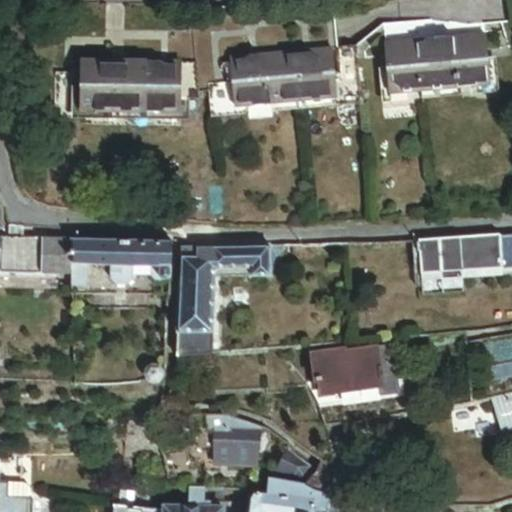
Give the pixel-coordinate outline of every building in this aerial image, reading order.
[(435,40),(385,45),(390,94),(490,85),(485,36),(445,39),(445,37),(434,38),(435,40)] [(332,50),(231,59),(236,108),(337,98),(332,50)] [(182,63),(81,62),(81,111),(181,112),(182,63)] [(511,232),(436,239),(442,293),(483,289),(481,268),(511,264),(511,232)] [(72,240),(1,238),(0,273),(73,276),(72,240)] [(172,242),(72,240),(73,276),(73,286),(86,286),(86,265),(109,266),(109,278),(115,285),(126,285),(131,278),(132,267),(158,267),(158,277),(161,281),(168,281),(170,279),(172,242)] [(176,355),(212,354),(213,277),(213,269),(250,269),(250,276),(271,276),(271,274),(278,274),(280,272),(280,257),(280,245),(181,247),(176,355)] [(295,245),(280,245),(280,257),(296,257),(295,245)] [(250,276),(250,269),(213,269),(213,277),(250,276)] [(347,348),(314,352),(318,381),(322,380),(323,392),(381,386),(382,395),(401,392),(396,345),(347,351),(347,348)] [(162,379),(164,376),(165,371),(164,367),(162,364),(159,362),(156,361),(152,362),(148,363),(147,365),(145,369),(145,373),(146,377),(149,380),(153,382),(157,382),(159,381),(162,379)] [(511,392),(495,397),(503,431),(511,428),(511,392)] [(199,429),(211,426),(211,416),(195,415),(195,429),(199,429)] [(222,416),(211,416),(211,426),(211,432),(213,432),(235,432),(235,429),(235,419),(226,416),(222,416)] [(353,450),(347,421),(326,423),(326,424),(331,454),(353,450)] [(199,429),(198,449),(213,449),(213,432),(211,432),(211,426),(199,429)] [(213,432),(213,449),(213,465),(265,466),(266,429),(235,429),(235,432),(213,432)] [(312,468),(295,453),(293,451),(290,447),(277,474),(304,479),(310,472),(312,468)] [(306,485),(331,495),(331,494),(334,471),(332,459),(320,461),(319,463),(316,470),(312,477),(306,485)] [(262,478),(253,492),(265,494),(268,479),(262,478)] [(329,510),(330,506),(331,495),(306,485),(268,479),(265,494),(253,492),(248,499),(246,511),(312,511),(313,508),(329,510)] [(31,511),(32,508),(8,508),(8,483),(0,483),(0,511),(31,511)] [(24,484),(8,483),(8,508),(32,508),(32,497),(32,491),(29,486),(24,484)] [(156,495),(153,511),(164,511),(164,507),(189,508),(190,499),(180,499),(181,496),(156,495)] [(53,511),(54,500),(32,497),(32,508),(31,511),(53,511)]
